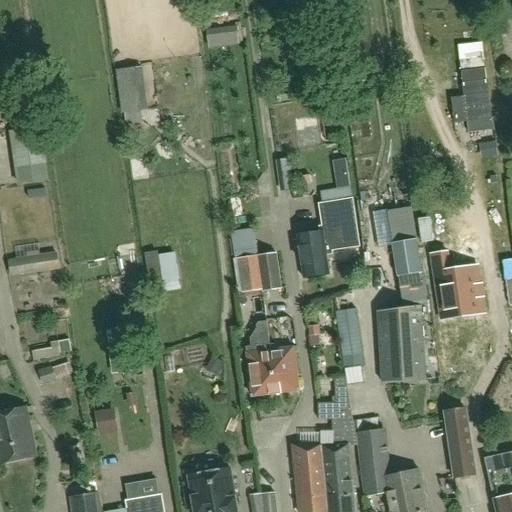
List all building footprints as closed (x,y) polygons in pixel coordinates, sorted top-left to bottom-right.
[(47,164),(41,131),(40,128),(10,132),(15,169),(17,185),(50,181),(47,164)] [(320,192),(322,205),(318,206),(322,234),(297,237),(303,279),(329,275),(326,254),(360,249),(351,187),(320,192)] [(391,245),(396,276),(424,272),(419,241),(412,207),(387,211),(393,244),(391,245)] [(158,251),(145,253),(151,294),(164,292),(158,251)] [(16,258),(19,276),(60,269),(57,252),(16,258)] [(281,279),(277,253),(258,256),(262,282),(281,279)] [(448,253),(432,256),(441,321),(484,315),(477,268),(450,272),(448,253)] [(424,274),(402,276),(406,303),(427,301),(424,274)] [(399,310),(404,382),(426,380),(421,307),(399,310)] [(365,352),(363,353),(361,333),(357,309),(337,312),(340,336),(342,336),(343,345),(345,345),(346,355),(344,355),(345,368),(367,366),(365,352)] [(381,384),(404,382),(399,310),(377,313),(381,384)] [(251,348),(246,349),(252,398),(300,392),(294,349),(275,351),(275,346),(270,346),(267,322),(259,323),(256,326),(257,329),(250,340),(251,348)] [(35,362),(61,357),(60,354),(71,351),(69,340),(32,347),(33,353),(35,362)] [(134,371),(133,362),(134,361),(132,350),(117,352),(119,373),(134,371)] [(52,367),(38,371),(43,386),(56,382),(52,369),(52,367)] [(334,379),(335,393),(337,405),(318,405),(319,422),(332,421),(333,447),(321,447),(328,511),(355,511),(349,446),(357,446),(345,379),(334,379)] [(0,413),(0,464),(37,456),(26,408),(0,413)] [(465,410),(454,412),(445,413),(455,479),(475,476),(465,410)] [(381,430),(379,430),(377,418),(357,421),(359,434),(357,435),(365,500),(386,495),(389,511),(397,511),(391,476),(381,430)] [(107,438),(130,434),(127,421),(105,425),(107,438)] [(328,511),(321,447),(294,448),(300,511),(328,511)] [(495,511),(511,511),(511,453),(484,460),(495,511)] [(90,467),(73,468),(74,482),(92,481),(90,467)] [(237,511),(229,469),(188,477),(194,511),(237,511)] [(391,476),(397,511),(427,511),(419,471),(391,476)] [(101,511),(99,493),(72,497),(73,510),(71,511),(101,511)] [(277,511),(276,493),(262,494),(263,511),(277,511)] [(263,511),(262,494),(249,496),(252,511),(263,511)] [(106,511),(162,511),(160,496),(125,500),(127,509),(106,511)]
